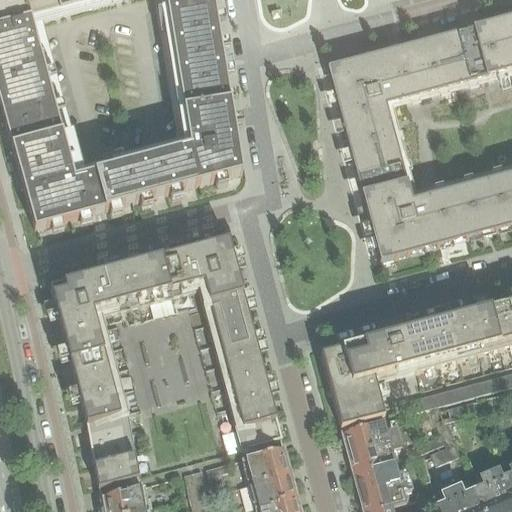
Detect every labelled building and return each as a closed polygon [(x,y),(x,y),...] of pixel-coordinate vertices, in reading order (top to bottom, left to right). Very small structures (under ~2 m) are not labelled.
[(92,218),(105,215),(241,178),(239,166),(237,151),(237,150),(234,137),(234,135),(230,111),(214,14),(212,0),(0,0),(0,113),(34,234),(92,218)] [(337,112),(379,268),(439,251),(447,249),(465,244),(511,231),(511,21),(413,48),(387,55),(386,55),(326,71),(337,112)] [(281,444),(238,284),(227,245),(135,269),(49,292),(55,316),(61,314),(65,330),(60,332),(86,429),(97,493),(138,483),(126,417),(101,322),(198,296),(240,455),(281,444)] [(511,306),(402,336),(402,340),(388,343),(321,361),(340,433),(383,421),(373,382),(412,372),(414,378),(511,351),(511,306)] [(511,375),(395,407),(398,419),(511,388),(511,375)] [(511,407),(511,394),(494,399),(498,412),(511,407)] [(444,412),(447,425),(473,418),(470,406),(444,412)] [(341,437),(352,478),(398,467),(395,455),(402,453),(398,434),(389,436),(386,425),(341,437)] [(442,451),(447,464),(456,460),(441,426),(432,430),(436,438),(440,448),(442,451)] [(417,458),(440,448),(436,438),(413,449),(417,458)] [(432,471),(447,464),(442,451),(427,458),(432,471)] [(290,478),(283,453),(242,464),(249,489),(290,478)] [(423,462),(415,464),(421,487),(429,484),(423,462)] [(352,478),(361,511),(384,511),(392,510),(408,506),(405,495),(412,493),(408,474),(400,475),(398,467),(352,478)] [(228,468),(205,475),(207,482),(230,475),(228,468)] [(484,488),(471,494),(478,511),(511,511),(511,487),(508,478),(500,481),(497,474),(481,480),(484,488)] [(202,484),(200,476),(192,478),(193,486),(202,484)] [(193,486),(192,478),(183,480),(185,488),(193,486)] [(259,511),(296,502),(290,478),(249,489),(255,511),(259,511)] [(195,494),(204,492),(202,484),(193,486),(195,494)] [(193,486),(185,488),(187,496),(195,494),(193,486)] [(478,511),(471,494),(464,497),(460,489),(443,496),(446,504),(434,509),(435,511),(478,511)] [(141,511),(137,492),(98,503),(99,511),(141,511)] [(204,492),(195,494),(197,502),(205,499),(204,492)] [(187,496),(188,504),(197,502),(195,494),(187,496)] [(199,509),(207,507),(205,499),(197,502),(199,509)] [(199,509),(197,502),(188,504),(190,511),(199,509)] [(299,511),(296,502),(259,511),(299,511)] [(184,511),(183,503),(174,505),(175,511),(184,511)]
